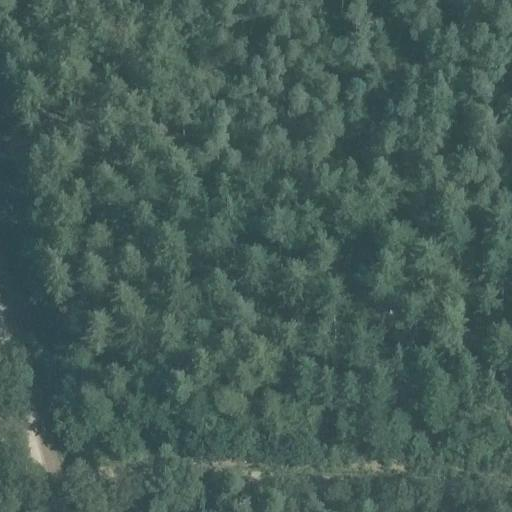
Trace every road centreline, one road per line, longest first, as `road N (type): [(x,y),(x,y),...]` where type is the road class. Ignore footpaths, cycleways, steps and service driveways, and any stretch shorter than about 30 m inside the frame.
road 1 (track): [(0,441),(42,469),(511,493)]
road 2 (track): [(68,511),(0,263)]
